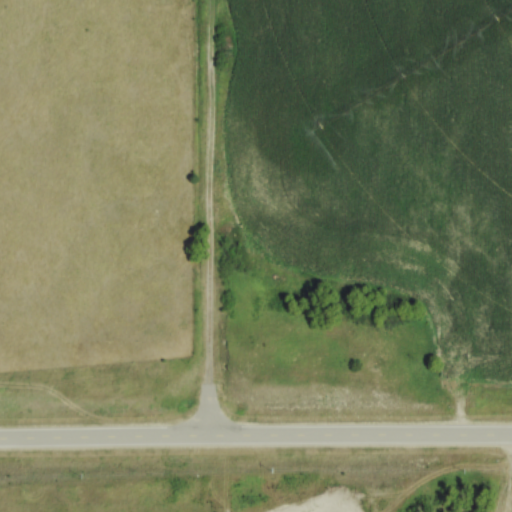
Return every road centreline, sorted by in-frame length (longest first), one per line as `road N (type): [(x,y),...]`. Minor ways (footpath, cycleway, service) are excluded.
road 1 (secondary): [(511,433),(0,439)]
road 2 (residential): [(209,437),(209,0)]
